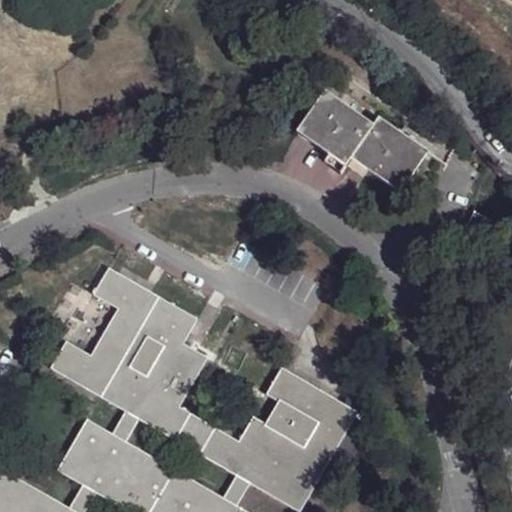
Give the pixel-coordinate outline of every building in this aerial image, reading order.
[(399,193),(427,152),(378,117),(373,124),(325,92),(297,132),(345,167),(350,160),(399,193)] [(465,226),(482,236),(490,221),(474,212),(465,226)] [(299,511),(358,413),(282,369),(267,395),(280,401),(266,425),(254,418),(240,442),(179,408),(207,358),(183,345),(197,320),(109,269),(94,295),(118,309),(91,357),(67,343),(51,369),(298,511),(299,511)] [(128,511),(245,511),(88,420),(58,471),(128,511)] [(0,511),(75,511),(0,469),(0,511)]
